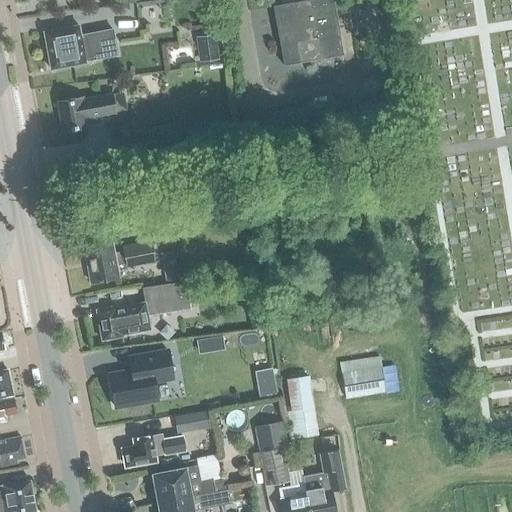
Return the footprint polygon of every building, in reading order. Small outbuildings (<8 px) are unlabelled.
[(301,0),(273,5),(283,65),(343,54),(333,0),(301,0)] [(78,26),(43,33),(50,71),(86,64),(85,62),(117,56),(112,30),(80,37),(78,26)] [(196,38),(199,62),(218,60),(215,35),(196,38)] [(56,103),(61,132),(88,127),(86,119),(114,114),(110,94),(82,99),(82,98),(56,103)] [(133,136),(118,138),(121,157),(180,148),(177,123),(168,125),(169,130),(133,136)] [(185,130),(187,147),(208,145),(206,127),(185,130)] [(83,249),(90,283),(118,278),(116,265),(125,264),(126,267),(154,262),(150,242),(122,247),(123,252),(113,254),(111,243),(83,249)] [(161,254),(166,283),(184,280),(181,264),(177,265),(174,251),(161,254)] [(144,286),(147,314),(191,309),(188,281),(144,286)] [(121,337),(121,335),(149,330),(144,303),(116,309),(116,307),(95,311),(101,341),(121,337)] [(129,375),(109,379),(114,410),(140,405),(140,408),(157,405),(157,402),(153,382),(172,378),(168,354),(144,358),(127,361),(129,375)] [(341,374),(344,399),(386,393),(380,357),(343,363),(345,374),(341,374)] [(0,395),(12,394),(7,368),(0,369),(0,395)] [(292,434),(316,430),(309,380),(286,383),(291,417),(289,418),(292,434)] [(0,399),(0,420),(8,419),(6,414),(15,412),(12,397),(0,399)] [(208,410),(194,413),(197,431),(212,428),(208,410)] [(284,421),(270,424),(274,447),(284,445),(288,444),(288,442),(284,421)] [(182,436),(176,438),(163,440),(161,434),(132,440),(134,448),(122,450),(125,467),(155,461),(153,453),(167,451),(168,456),(185,453),(182,436)] [(0,464),(18,461),(17,458),(24,457),(20,435),(0,438),(0,464)] [(288,444),(284,445),(286,453),(299,450),(297,441),(288,442),(288,444)] [(258,453),(265,487),(289,482),(283,448),(258,453)] [(313,474),(313,475),(302,477),(303,485),(308,511),(333,511),(330,491),(344,489),(337,450),(323,453),(326,471),(313,474)] [(151,476),(156,505),(215,492),(227,490),(225,477),(200,482),(197,467),(151,476)] [(0,511),(33,511),(29,480),(0,484),(0,511)] [(308,511),(303,485),(279,489),(282,511),(308,511)] [(227,490),(215,492),(218,505),(232,502),(229,490),(227,490)] [(215,492),(156,505),(157,511),(192,511),(192,510),(218,505),(215,492)]
